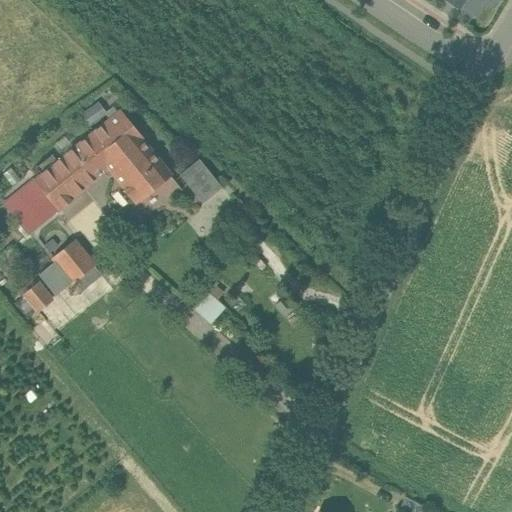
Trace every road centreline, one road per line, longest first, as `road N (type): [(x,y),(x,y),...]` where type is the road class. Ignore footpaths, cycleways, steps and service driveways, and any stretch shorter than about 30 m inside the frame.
road 1 (unclassified): [(481,77),(287,511)]
road 2 (residential): [(367,0),(481,77)]
